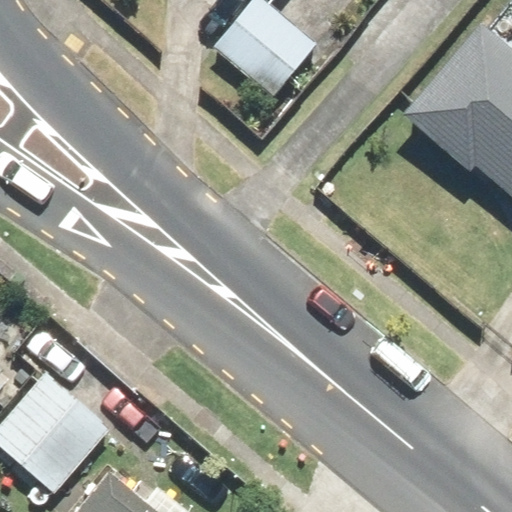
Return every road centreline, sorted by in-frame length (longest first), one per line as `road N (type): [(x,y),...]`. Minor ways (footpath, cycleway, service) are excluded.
road 1 (secondary): [(203,264),(499,511)]
road 2 (secondary): [(0,10),(141,145),(203,264)]
road 3 (secondary): [(203,264),(90,246),(0,167)]
